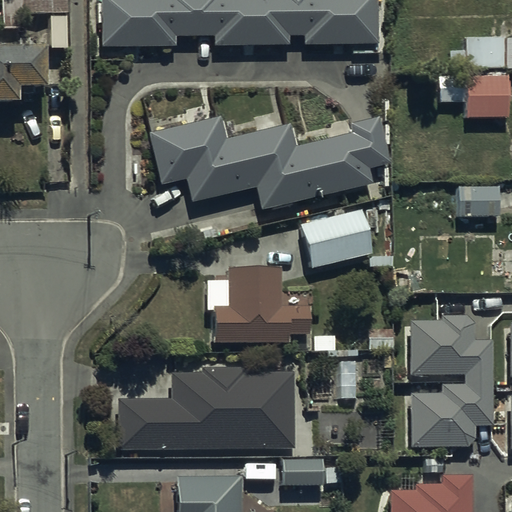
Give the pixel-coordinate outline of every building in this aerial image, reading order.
[(65,0),(0,0),(0,33),(18,33),(18,21),(50,20),(50,33),(60,33),(60,19),(65,19),(65,0)] [(102,0),(103,47),(177,46),(177,36),(215,36),(215,46),(291,45),(291,36),(304,36),(304,45),(379,44),(378,0),(102,0)] [(465,76),(511,75),(511,43),(464,45),(465,76)] [(39,93),(39,54),(0,53),(0,107),(12,108),(12,93),(39,93)] [(504,79),(463,79),(463,123),(506,123),(505,101),(504,79)] [(220,115),(149,133),(162,184),(187,178),(192,201),(257,185),(263,209),(374,182),(370,168),(391,163),(379,115),(350,123),(352,131),(296,145),(290,123),(226,139),(220,115)] [(494,193),(455,193),(455,224),(494,224),(494,193)] [(358,213),(296,228),(306,270),(368,256),(358,213)] [(277,277),(225,276),(225,289),(203,289),(203,317),(211,317),(211,351),(285,351),(285,341),(305,341),(305,315),(278,315),(277,277)] [(489,433),(489,347),(471,346),(472,331),(461,323),(437,323),(437,326),(405,326),(405,382),(460,382),(460,392),(440,392),(440,401),(407,401),(407,453),(465,453),(473,446),(473,433),(489,433)] [(353,404),(353,365),(331,365),(331,404),(353,404)] [(197,380),(167,381),(167,405),(117,405),(117,456),(289,455),(288,378),(242,379),(242,373),(197,374),(197,380)] [(319,463),(279,463),(279,492),(320,492),(319,463)] [(413,497),(387,497),(387,511),(470,511),(470,482),(437,483),(437,491),(413,491),(413,497)] [(237,511),(237,484),(173,484),(173,511),(237,511)]
